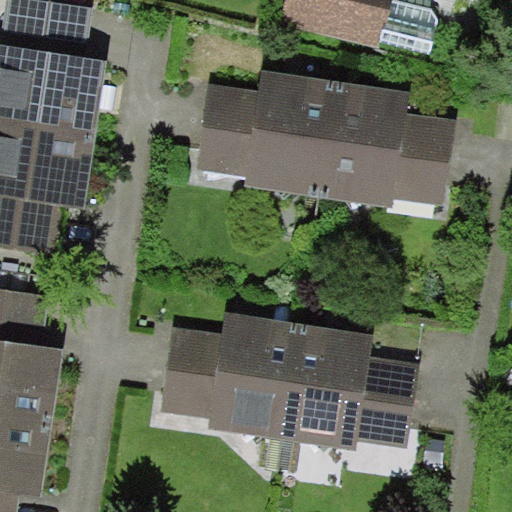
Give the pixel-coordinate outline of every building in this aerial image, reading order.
[(86,10),(14,0),(1,0),(0,13),(0,252),(53,259),(59,212),(73,214),(94,64),(79,62),(86,10)] [(391,0),(285,0),(280,24),(380,48),(391,0)] [(250,96),(206,89),(193,166),(241,174),(238,191),(314,203),(333,83),(254,71),(250,96)] [(404,96),(337,84),(317,204),(384,216),(387,203),(443,212),(458,121),(401,112),(404,96)] [(40,303),(0,296),(0,511),(15,511),(18,490),(31,492),(51,353),(33,351),(40,303)] [(213,326),(172,321),(159,413),(203,419),(202,432),(274,442),(290,330),(214,319),(213,326)] [(360,339),(293,330),(277,446),(346,455),(347,443),(399,450),(411,364),(357,357),(360,339)]
